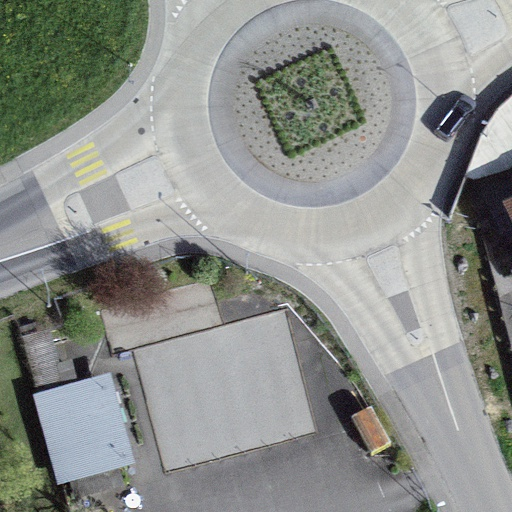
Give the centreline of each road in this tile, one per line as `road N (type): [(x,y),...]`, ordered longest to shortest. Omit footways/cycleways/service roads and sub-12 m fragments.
road 1 (primary): [(182,92),(4,250)]
road 2 (primary): [(4,250),(127,222),(231,212)]
road 3 (residential): [(443,406),(416,190)]
road 4 (residential): [(318,240),(443,406)]
road 5 (primary): [(182,92),(191,158),(231,212)]
road 6 (primary): [(444,107),(430,49),(383,0)]
